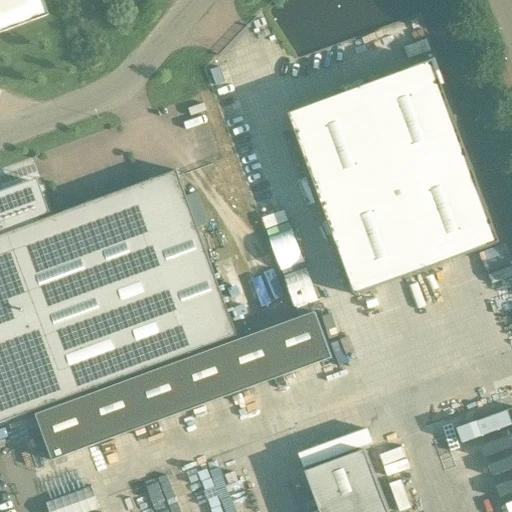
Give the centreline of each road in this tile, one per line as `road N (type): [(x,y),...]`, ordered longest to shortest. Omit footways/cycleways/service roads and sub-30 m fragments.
road 1 (unknown): [(295,511),(284,450),(300,423),(443,329)]
road 2 (unclassified): [(0,134),(118,86),(201,0)]
